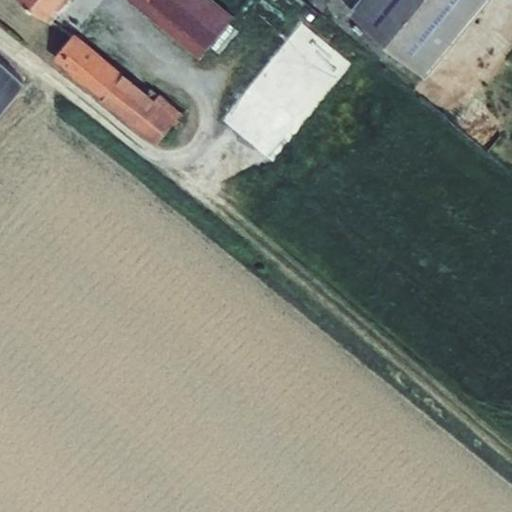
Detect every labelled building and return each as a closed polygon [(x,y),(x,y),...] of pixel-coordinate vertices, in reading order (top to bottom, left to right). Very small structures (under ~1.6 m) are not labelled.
[(31,0),(54,18),(68,0),(31,0)] [(136,0),(202,53),(234,14),(217,0),(136,0)] [(360,0),(353,9),(429,72),(488,0),(360,0)] [(301,21),(236,102),(284,143),(350,61),(301,21)] [(77,31),(55,57),(104,97),(125,71),(77,31)] [(0,59),(0,103),(22,79),(0,59)] [(125,71),(104,97),(135,123),(157,97),(125,71)] [(157,97),(135,123),(157,141),(183,110),(161,92),(157,97)]
